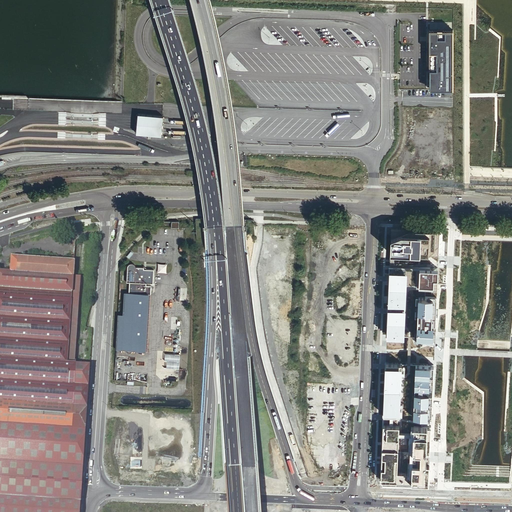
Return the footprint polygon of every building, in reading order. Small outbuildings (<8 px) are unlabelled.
[(453,30),(429,29),(429,87),(452,87),(453,30)] [(391,228),(391,254),(439,255),(439,229),(391,228)] [(335,388),(342,240),(314,239),(307,387),(335,388)] [(0,511),(79,511),(90,366),(75,365),(76,362),(74,362),(70,361),(70,365),(67,365),(73,277),(74,262),(11,258),(10,273),(0,272),(0,511)] [(127,281),(131,281),(152,282),(153,282),(154,269),(144,268),(144,267),(137,266),(135,263),(134,263),(131,262),(129,263),(128,265),(127,281)] [(158,263),(158,272),(167,273),(167,264),(158,263)] [(389,266),(387,334),(435,336),(438,267),(389,266)] [(70,361),(74,362),(80,277),(73,277),(67,365),(70,365),(70,361)] [(131,281),(130,292),(151,293),(152,282),(131,281)] [(118,313),(116,349),(148,351),(151,293),(130,292),(128,291),(127,314),(118,313)] [(180,368),(181,354),(166,353),(166,361),(170,361),(170,367),(180,368)] [(383,414),(431,416),(433,365),(385,363),(383,414)] [(381,479),(412,480),(429,480),(429,461),(426,461),(427,426),(414,426),(413,451),(420,451),(420,462),(412,461),(412,471),(398,471),(399,425),(383,424),(382,456),(386,456),(385,467),(382,467),(381,479)]
